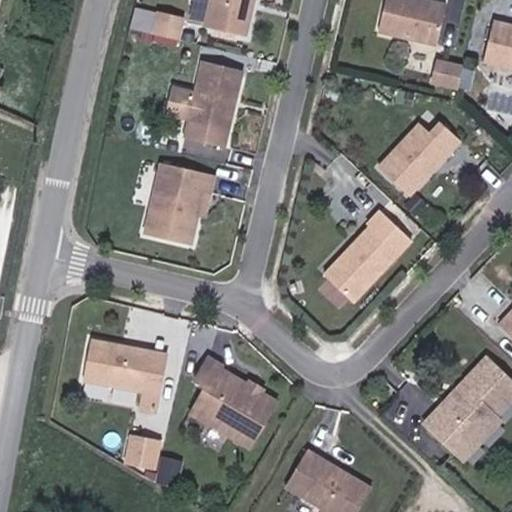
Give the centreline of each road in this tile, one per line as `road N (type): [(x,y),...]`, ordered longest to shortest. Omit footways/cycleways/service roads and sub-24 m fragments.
road 1 (residential): [(230,300),(330,377),(362,370),(511,208)]
road 2 (residential): [(320,0),(266,254),(230,300)]
road 3 (tertiary): [(106,0),(48,255)]
road 4 (tertiary): [(48,255),(3,511)]
road 5 (residential): [(48,255),(230,300)]
